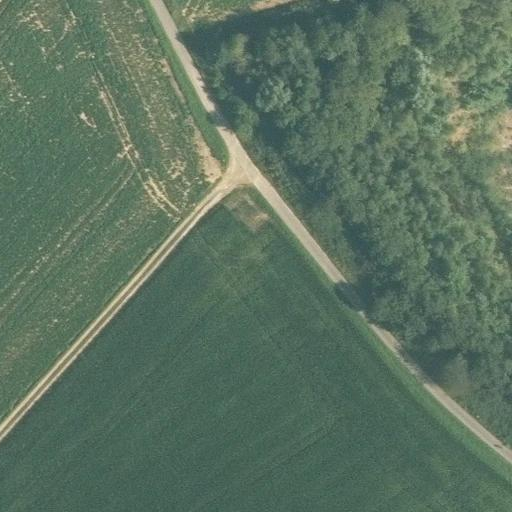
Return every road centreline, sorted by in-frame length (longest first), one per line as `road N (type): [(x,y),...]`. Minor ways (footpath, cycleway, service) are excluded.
road 1 (unclassified): [(511,459),(383,332),(246,164),(153,0)]
road 2 (track): [(0,435),(246,164)]
